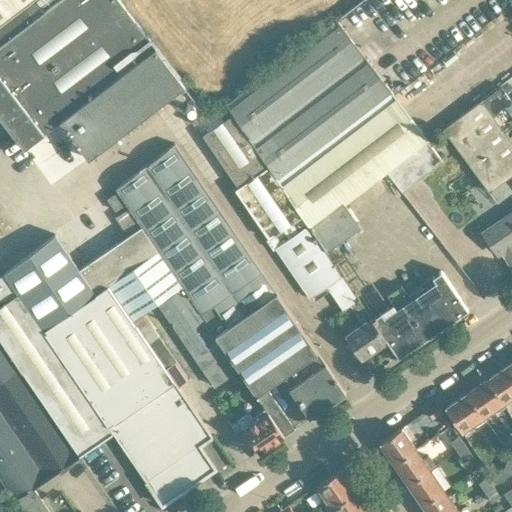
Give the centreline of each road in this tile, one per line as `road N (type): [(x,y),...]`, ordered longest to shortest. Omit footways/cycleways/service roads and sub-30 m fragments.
road 1 (unclassified): [(342,422),(511,308)]
road 2 (unclassified): [(214,511),(342,422)]
